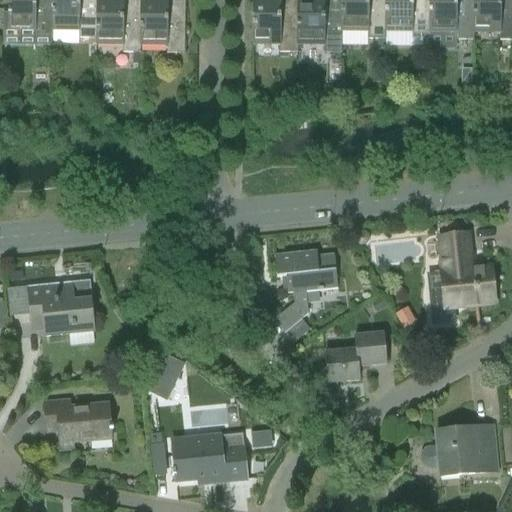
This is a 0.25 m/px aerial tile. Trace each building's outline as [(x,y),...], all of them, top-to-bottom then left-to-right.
[(7,13),(7,30),(33,31),(33,39),(50,39),(53,39),(53,31),(52,0),(7,0),(7,11),(7,13)] [(96,5),(96,0),(52,0),(53,31),(78,31),(78,39),(96,40),(96,5)] [(140,54),(140,46),(140,5),(140,0),(127,0),(128,5),(96,5),(96,40),(96,45),(122,45),(122,54),(140,54)] [(184,55),(184,0),(172,0),(172,5),(140,5),(140,46),(166,47),(166,55),(184,55)] [(252,45),(252,46),(272,46),(274,46),(278,46),(278,53),(297,53),(297,46),(297,5),(297,0),(284,0),(285,5),(252,5),(252,45)] [(328,0),(329,5),(297,5),(297,46),(321,46),(321,53),(331,53),(331,66),(340,66),(340,53),(341,53),(342,33),(341,0),(328,0)] [(385,42),(385,33),(385,0),(341,0),(342,33),(366,34),(366,41),(377,42),(385,42)] [(429,41),(429,34),(429,0),(385,0),(385,33),(410,34),(410,41),(429,41)] [(473,0),(429,0),(429,34),(455,34),(455,41),(473,41),(473,34),(473,0)] [(511,42),(511,0),(473,0),(473,34),(498,35),(498,42),(510,42),(511,42)] [(377,42),(377,51),(385,51),(385,42),(377,42)] [(139,65),(139,55),(130,55),(130,65),(139,65)] [(461,71),(460,86),(470,86),(470,71),(461,71)] [(419,73),(419,84),(428,84),(428,73),(419,73)] [(357,235),(353,240),(354,246),(359,249),(365,249),(368,244),(367,238),(363,234),(357,235)] [(442,292),(430,293),(433,324),(452,322),(451,310),(494,306),(490,268),(471,270),(467,236),(438,239),(440,259),(442,273),(440,274),(442,292)] [(293,305),(272,322),(283,335),(300,321),(308,315),(306,293),(336,290),(333,256),(316,258),(316,253),(274,257),(276,279),(285,278),(287,295),(292,295),(293,305)] [(22,281),(21,273),(8,274),(9,283),(22,281)] [(88,284),(27,289),(30,324),(44,323),(46,338),(93,333),(88,284)] [(379,300),(370,305),(376,313),(384,308),(379,300)] [(24,317),(22,303),(7,304),(8,319),(24,317)] [(394,316),(403,331),(415,324),(406,309),(394,316)] [(327,385),(359,382),(357,369),(386,366),(383,335),(354,337),(356,351),(324,354),(327,385)] [(166,359),(150,394),(165,401),(182,367),(166,359)] [(69,403),(43,406),(45,427),(45,436),(57,435),(59,452),(65,451),(73,450),(73,444),(111,440),(108,406),(70,410),(69,403)] [(456,470),(456,477),(486,474),(485,463),(495,462),(491,428),(473,430),(474,432),(465,433),(465,431),(435,434),(436,449),(429,450),(424,451),(420,456),(420,461),(421,466),(425,469),(431,470),(438,469),(438,472),(439,472),(439,471),(456,470)] [(160,436),(148,437),(149,449),(152,476),(164,475),(161,447),(160,436)] [(192,441),(170,443),(172,459),(173,470),(173,471),(171,471),(172,477),(174,477),(174,483),(196,481),(210,479),(211,484),(246,481),(243,449),(221,452),(220,443),(219,443),(192,446),(192,441)]
